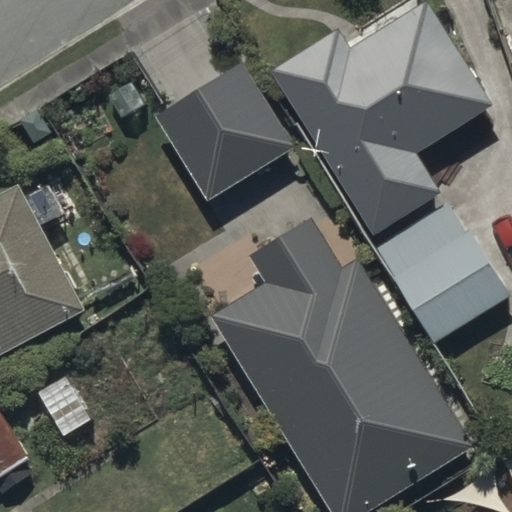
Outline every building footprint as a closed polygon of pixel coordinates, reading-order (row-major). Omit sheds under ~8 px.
[(341,35),(271,80),(378,247),(444,205),(419,166),(497,115),(432,13),(357,61),(341,35)] [(212,208),(299,157),(248,73),(163,123),(212,208)] [(0,367),(93,320),(49,236),(68,226),(51,194),(31,204),(26,193),(0,206),(0,367)] [(454,208),(377,251),(435,353),(511,309),(511,297),(477,236),(472,239),(454,208)] [(270,293),(215,325),(325,511),(386,511),(481,456),(367,265),(348,276),(318,224),(252,263),(270,293)] [(0,417),(0,500),(1,502),(38,479),(0,417)]
